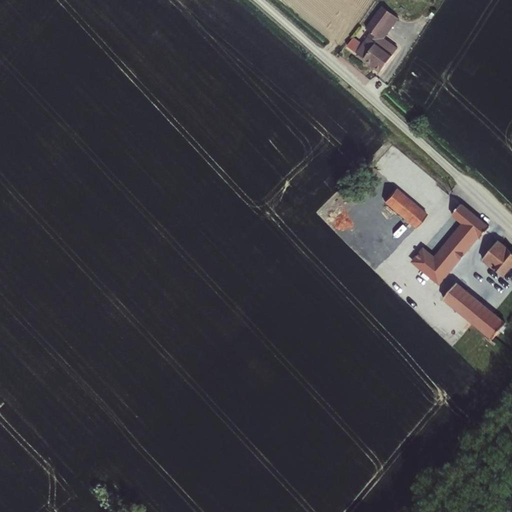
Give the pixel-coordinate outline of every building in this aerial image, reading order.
[(354,36),(348,44),(382,69),(398,47),(384,36),(399,16),(383,5),(365,32),(369,35),(363,43),(354,36)] [(417,226),(428,213),(397,187),(386,200),(417,226)] [(425,246),(414,259),(440,282),(479,238),(482,240),(492,228),(463,203),(454,213),(465,223),(436,256),(425,246)] [(506,274),(511,267),(511,249),(499,238),(485,255),(506,274)] [(461,282),(446,299),(494,339),(511,318),(511,297),(498,313),(461,282)]
